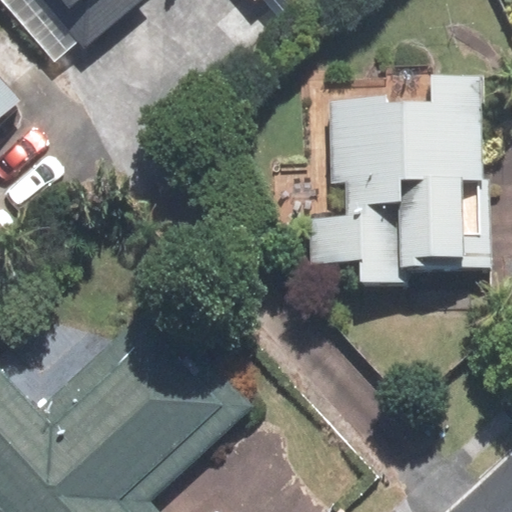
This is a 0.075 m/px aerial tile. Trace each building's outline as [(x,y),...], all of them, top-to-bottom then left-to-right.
[(5,0),(3,2),(56,64),(84,40),(95,54),(157,0),(5,0)] [(261,0),(285,27),(315,0),(261,0)] [(0,128),(24,104),(0,80),(0,128)] [(485,282),(492,98),(434,96),(433,117),(339,114),(336,189),(352,189),(351,229),(316,228),(315,272),(365,274),(365,297),(422,299),(423,280),(485,282)] [(0,383),(0,511),(155,511),(255,417),(150,306),(33,418),(0,383)]
